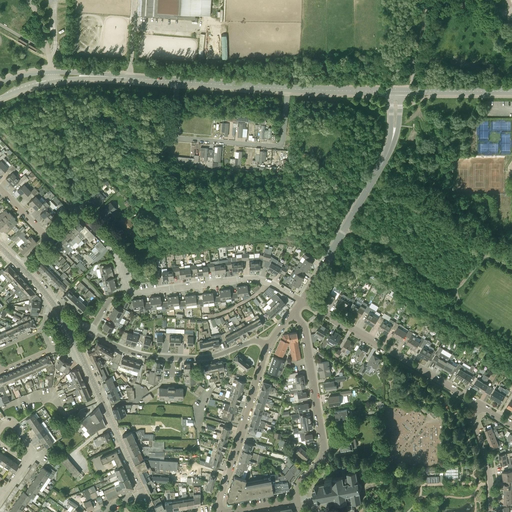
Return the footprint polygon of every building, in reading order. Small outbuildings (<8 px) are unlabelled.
[(210,0),(137,0),(137,15),(141,15),(141,17),(195,20),(194,21),(197,21),(197,16),(195,16),(195,15),(210,16),(210,0)] [(221,161),(222,146),(215,145),(214,160),(221,161)] [(175,164),(198,165),(199,155),(194,155),(194,158),(176,156),(175,164)] [(4,164),(0,168),(0,172),(1,174),(6,170),(8,172),(14,166),(12,164),(8,167),(4,164)] [(6,179),(9,182),(16,176),(12,172),(16,168),(14,166),(8,172),(10,174),(6,179)] [(17,182),(19,184),(27,177),(24,175),(19,179),(16,176),(9,182),(13,186),(17,182)] [(17,190),(21,194),(27,188),(24,184),(29,179),(27,177),(19,184),(21,186),(17,190)] [(101,190),(98,187),(90,195),(93,197),(94,196),(95,198),(91,201),(96,207),(99,204),(100,205),(103,201),(103,200),(105,198),(99,191),(101,190)] [(29,194),(31,196),(37,190),(34,188),(31,191),(27,188),(21,194),(24,198),(29,194)] [(29,202),(32,206),(39,200),(35,196),(39,193),(37,190),(31,196),(33,198),(29,202)] [(39,207),(41,209),(48,202),(46,200),(42,203),(39,200),(32,206),(36,210),(39,207)] [(40,214),(44,218),(50,211),(52,209),(53,209),(49,206),(50,205),(48,202),(41,209),(43,211),(40,214)] [(115,210),(116,209),(110,203),(101,212),(107,218),(110,215),(113,218),(118,213),(115,210)] [(50,211),(44,218),(47,222),(52,217),(55,221),(60,217),(52,209),(50,211)] [(0,215),(2,218),(6,222),(12,215),(9,212),(8,213),(6,211),(5,211),(4,211),(0,214),(0,215)] [(12,228),(12,227),(17,223),(16,222),(17,222),(14,219),(15,218),(12,215),(6,222),(12,228)] [(127,229),(133,224),(125,216),(120,221),(127,229)] [(86,237),(90,241),(95,236),(85,226),(83,227),(78,221),(76,224),(76,223),(74,225),(86,237)] [(7,233),(12,228),(6,222),(0,227),(0,229),(2,231),(3,230),(5,233),(6,232),(7,233)] [(90,241),(86,237),(74,225),(72,227),(73,227),(71,229),(76,234),(79,238),(79,237),(81,240),(85,236),(90,241)] [(18,236),(22,232),(25,229),(22,226),(15,233),(18,236)] [(77,239),(79,238),(76,234),(71,229),(67,233),(77,243),(79,241),(77,239)] [(77,243),(67,233),(63,236),(69,242),(72,245),(75,241),(77,243)] [(13,241),(20,248),(19,249),(25,255),(31,249),(26,244),(24,246),(21,244),(24,242),(20,238),(18,236),(15,240),(13,241)] [(26,244),(31,249),(37,243),(31,237),(30,238),(29,236),(26,239),(29,242),(26,244)] [(73,250),(70,246),(72,245),(69,242),(63,236),(61,238),(59,240),(68,249),(69,250),(71,252),(73,250)] [(55,244),(66,254),(69,250),(68,249),(59,240),(58,241),(55,244)] [(94,246),(95,247),(97,249),(102,244),(99,241),(94,246)] [(100,253),(101,253),(106,247),(102,244),(97,249),(100,253)] [(100,253),(97,249),(95,247),(91,250),(97,256),(100,253)] [(58,253),(56,250),(49,257),(51,258),(53,256),(54,257),(58,253)] [(249,270),(255,270),(254,257),(248,258),(248,253),(245,254),(245,260),(249,260),(249,270)] [(259,257),(254,257),(255,270),(260,270),(260,266),(264,266),(265,264),(267,253),(264,253),(263,255),(259,254),(259,257)] [(34,264),(38,268),(47,260),(41,254),(39,256),(40,258),(39,259),(34,264)] [(237,262),(238,271),(243,270),(242,261),(245,260),(245,254),(241,254),(242,257),(236,258),(237,262)] [(302,257),(299,261),(302,263),(310,267),(313,263),(308,260),(310,257),(304,254),(303,257),(302,257)] [(232,272),(238,271),(237,262),(236,260),(236,257),(231,258),(231,257),(227,258),(228,261),(228,267),(232,267),(232,272)] [(278,261),(270,257),(269,261),(270,262),(269,265),(267,268),(266,270),(271,273),(278,261)] [(38,268),(41,272),(50,263),(47,260),(38,268)] [(219,261),(220,273),(226,273),(225,268),(228,267),(228,261),(224,261),(224,260),(219,261)] [(215,274),(220,273),(219,261),(210,262),(210,263),(211,270),(214,270),(215,274)] [(281,265),(282,264),(278,261),(271,273),(276,275),(277,272),(280,274),(284,267),(281,265)] [(85,268),(83,265),(81,263),(80,262),(76,265),(78,267),(79,267),(83,270),(85,268)] [(43,274),(45,276),(54,267),(50,263),(41,272),(43,274)] [(202,267),(203,276),(208,275),(208,270),(211,270),(210,263),(207,263),(207,266),(202,267)] [(295,269),(301,272),(303,270),(307,272),(310,267),(302,263),(299,267),(297,266),(295,269)] [(198,276),(203,276),(202,267),(201,264),(196,264),(196,265),(193,265),(194,272),(197,271),(198,276)] [(8,275),(14,270),(9,265),(4,271),(2,269),(0,270),(0,275),(1,274),(5,278),(6,277),(8,275)] [(101,277),(108,276),(107,273),(112,271),(110,266),(104,268),(103,266),(102,265),(99,266),(99,267),(99,269),(96,270),(98,278),(101,277)] [(184,266),(186,278),(191,277),(190,272),(194,272),(193,265),(190,266),(190,265),(184,266)] [(180,278),(186,278),(184,266),(179,266),(179,267),(176,268),(176,274),(180,273),(180,278)] [(47,277),(49,279),(57,271),(54,267),(45,276),(46,278),(47,277)] [(167,271),(168,280),(174,279),(173,274),(176,274),(176,268),(172,268),(172,270),(167,271)] [(293,278),(301,283),(304,278),(299,275),(301,272),(295,269),(294,272),(296,274),(293,278)] [(12,280),(18,274),(14,270),(8,275),(6,277),(10,282),(9,282),(10,282),(12,280)] [(49,279),(52,283),(61,275),(57,271),(49,279)] [(62,291),(67,286),(72,282),(69,279),(70,278),(64,272),(61,275),(52,283),(56,287),(58,286),(62,291)] [(14,287),(22,279),(18,274),(12,280),(10,282),(14,287)] [(106,285),(115,283),(113,278),(108,279),(108,276),(101,277),(102,281),(103,284),(105,283),(106,285)] [(295,289),(297,286),(298,287),(301,283),(293,278),(289,286),(295,289)] [(16,293),(20,290),(26,283),(22,279),(14,287),(16,289),(14,292),(16,293),(16,294),(16,293)] [(20,290),(24,294),(31,288),(26,283),(20,290)] [(107,291),(105,291),(106,294),(112,293),(111,290),(116,288),(115,283),(106,285),(107,291)] [(259,290),(258,289),(261,287),(258,284),(252,289),(255,293),(259,290)] [(237,296),(243,295),(242,286),(236,287),(237,293),(234,294),(235,300),(238,300),(237,296)] [(269,287),(267,289),(265,291),(268,295),(274,301),(276,303),(281,309),(286,304),(281,298),(280,299),(276,294),(272,290),(269,287)] [(22,300),(26,296),(30,300),(31,299),(37,295),(35,293),(31,288),(24,294),(20,297),(20,298),(22,300)] [(235,300),(234,294),(231,294),(230,289),(224,290),(226,299),(231,298),(231,300),(235,300)] [(339,294),(340,294),(337,292),(333,289),(331,293),(326,301),(330,304),(334,298),(336,299),(339,294)] [(62,296),(67,301),(73,294),(69,290),(62,296)] [(226,299),(224,290),(219,290),(220,297),(217,297),(217,304),(221,303),(221,302),(226,302),(226,299)] [(208,302),(207,293),(202,294),(203,299),(199,299),(200,306),(209,305),(208,302)] [(217,304),(217,297),(213,298),(213,293),(207,293),(208,302),(214,302),(214,304),(217,304)] [(67,301),(71,305),(77,298),(73,294),(67,301)] [(336,306),(340,309),(347,297),(343,294),(342,295),(340,294),(339,294),(336,299),(339,301),(336,306)] [(31,307),(39,308),(40,302),(40,299),(37,295),(31,299),(30,300),(29,300),(28,304),(24,304),(24,306),(31,307)] [(200,306),(199,299),(196,300),(195,295),(190,296),(191,307),(191,305),(196,304),(197,307),(200,306)] [(165,309),(164,302),(161,303),(160,296),(155,297),(157,309),(162,309),(165,309)] [(173,305),(174,305),(172,296),(167,297),(168,302),(164,302),(165,309),(166,311),(169,311),(169,310),(174,309),(173,305)] [(183,308),(182,302),(179,302),(178,296),(172,296),(174,305),(179,305),(179,309),(183,308)] [(183,308),(191,307),(190,296),(185,296),(185,301),(182,302),(183,308)] [(156,309),(157,309),(155,297),(149,298),(150,303),(147,303),(148,310),(150,309),(150,310),(156,310),(156,309)] [(347,297),(340,309),(345,311),(349,304),(351,306),(354,300),(352,299),(347,297)] [(71,305),(76,309),(82,302),(77,298),(71,305)] [(355,315),(356,313),(361,305),(362,304),(358,301),(358,300),(356,298),(355,300),(354,300),(351,306),(349,308),(352,310),(350,312),(355,315)] [(148,310),(147,303),(144,303),(143,299),(137,299),(139,312),(144,311),(144,310),(148,310)] [(273,305),(271,307),(277,313),(281,309),(276,303),(274,301),(272,304),(273,305)] [(82,302),(76,309),(80,313),(86,306),(82,302)] [(361,305),(356,313),(361,316),(364,311),(366,312),(369,307),(367,305),(365,308),(361,305)] [(111,312),(122,318),(125,313),(126,310),(120,306),(120,307),(119,309),(114,307),(111,312)] [(268,308),(265,310),(272,318),(277,313),(271,307),(269,309),(268,308)] [(369,323),(376,311),(369,307),(366,312),(368,314),(364,321),(369,323)] [(380,314),(376,311),(369,323),(373,326),(376,321),(379,322),(382,317),(379,315),(380,314)] [(119,323),(122,318),(111,312),(109,317),(113,319),(112,322),(118,325),(119,323)] [(252,318),(257,328),(263,325),(257,315),(252,318)] [(26,331),(31,329),(28,321),(27,317),(27,318),(26,316),(21,318),(22,321),(23,323),(26,331)] [(28,321),(31,329),(36,327),(33,319),(31,319),(29,316),(27,317),(28,321)] [(378,329),(382,331),(389,321),(382,317),(379,322),(381,323),(378,329)] [(252,331),(257,328),(252,318),(246,321),(248,324),(252,331)] [(389,321),(382,331),(387,334),(391,327),(393,328),(397,323),(390,319),(389,321)] [(9,338),(15,335),(11,326),(10,324),(9,324),(7,321),(5,322),(6,326),(4,327),(5,328),(6,330),(9,338)] [(26,331),(23,323),(22,321),(21,321),(22,323),(17,325),(20,333),(26,330),(26,331)] [(15,335),(20,333),(17,325),(16,322),(11,324),(11,323),(10,324),(11,326),(15,335)] [(116,328),(118,325),(112,322),(111,322),(112,323),(110,325),(105,323),(103,328),(104,329),(103,331),(109,334),(110,332),(111,332),(114,327),(116,328)] [(246,334),(252,331),(248,324),(245,326),(243,322),(240,324),(246,334)] [(236,330),(235,327),(233,324),(230,325),(228,323),(226,324),(227,327),(229,330),(234,340),(240,337),(240,338),(241,338),(236,330)] [(397,338),(404,327),(404,326),(400,324),(399,324),(397,323),(393,328),(396,330),(393,335),(397,338)] [(236,330),(241,338),(246,334),(240,324),(237,326),(239,329),(236,330)] [(319,335),(323,337),(328,329),(325,328),(326,327),(322,325),(321,327),(319,326),(315,334),(311,334),(312,342),(316,341),(319,335)] [(0,332),(3,340),(9,338),(6,330),(5,328),(4,327),(0,328),(0,332)] [(410,331),(404,327),(397,338),(402,341),(405,335),(407,337),(410,331)] [(220,335),(223,341),(226,339),(229,343),(234,340),(229,330),(220,335)] [(125,342),(130,343),(133,334),(126,332),(124,331),(120,337),(121,337),(125,340),(125,342)] [(406,343),(411,346),(415,339),(416,337),(417,335),(413,333),(411,331),(410,331),(407,337),(410,338),(406,343)] [(166,339),(166,332),(155,332),(155,333),(155,337),(157,337),(157,338),(157,341),(156,344),(162,344),(162,339),(165,339),(166,339)] [(169,345),(174,345),(175,333),(169,333),(166,332),(166,339),(169,339),(169,345)] [(290,341),(297,340),(298,340),(296,332),(288,333),(288,334),(283,335),(281,339),(289,342),(290,341)] [(334,342),(337,344),(342,335),(336,332),(334,334),(332,334),(328,340),(334,343),(334,342)] [(133,334),(130,343),(136,345),(137,339),(140,340),(142,334),(139,333),(138,335),(133,334)] [(175,333),(174,345),(180,345),(180,340),(184,340),(184,333),(181,333),(175,333)] [(184,333),(184,340),(187,340),(187,345),(193,346),(193,334),(187,333),(184,333)] [(142,334),(140,340),(144,341),(142,346),(148,348),(148,346),(151,347),(152,340),(150,340),(151,336),(145,334),(145,335),(142,334)] [(212,340),(213,348),(220,346),(218,336),(214,337),(214,339),(212,339),(212,340)] [(411,346),(410,348),(414,350),(418,345),(420,347),(423,341),(416,337),(415,339),(411,346)] [(275,353),(283,357),(289,343),(289,342),(281,339),(275,353)] [(347,339),(341,349),(348,354),(354,345),(350,343),(351,341),(347,339)] [(201,350),(207,349),(205,341),(202,342),(202,340),(199,340),(201,350)] [(289,343),(292,360),(300,359),(297,340),(290,341),(289,342),(289,343)] [(418,355),(423,358),(428,349),(424,347),(426,343),(423,341),(420,347),(422,348),(418,355)] [(92,347),(101,357),(102,356),(102,355),(104,352),(101,351),(104,346),(97,342),(95,346),(92,347)] [(113,352),(104,346),(101,351),(104,352),(102,355),(102,356),(112,361),(109,366),(114,371),(117,369),(121,354),(117,352),(114,350),(113,352)] [(359,360),(361,361),(364,356),(367,351),(365,350),(366,350),(360,346),(353,357),(357,359),(357,361),(359,360)] [(100,357),(101,357),(92,347),(91,349),(88,351),(92,360),(100,357)] [(428,349),(423,358),(427,360),(430,355),(433,356),(436,351),(433,349),(432,352),(428,349)] [(436,364),(443,368),(449,358),(447,357),(447,356),(438,351),(432,360),(436,363),(436,364)] [(380,363),(378,362),(380,359),(373,354),(367,365),(364,363),(358,372),(363,375),(366,369),(369,371),(372,366),(376,369),(380,363)] [(449,358),(443,368),(445,370),(445,371),(447,372),(447,371),(453,374),(456,369),(457,368),(451,365),(453,361),(452,361),(455,356),(452,354),(449,358)] [(43,358),(47,365),(50,371),(49,371),(49,374),(49,376),(48,376),(48,379),(48,387),(52,387),(54,369),(53,369),(51,364),(52,364),(48,355),(43,358)] [(235,362),(240,365),(244,360),(237,355),(231,362),(233,364),(235,362)] [(279,375),(285,360),(273,356),(268,371),(279,375)] [(92,360),(93,362),(95,368),(103,365),(102,363),(103,363),(100,357),(92,360)] [(42,367),(42,368),(45,367),(47,372),(49,371),(50,371),(47,365),(43,358),(39,360),(42,367)] [(126,368),(128,360),(122,358),(119,367),(126,368)] [(58,368),(61,369),(65,362),(59,359),(54,367),(57,369),(58,368)] [(38,373),(43,371),(43,370),(42,368),(42,367),(39,360),(38,360),(39,360),(33,363),(36,368),(37,370),(38,373)] [(129,370),(129,368),(132,369),(134,362),(128,360),(126,368),(125,369),(129,370)] [(240,365),(238,368),(244,374),(251,366),(244,360),(240,365)] [(224,371),(225,370),(223,363),(223,361),(216,362),(218,370),(221,370),(221,371),(224,371)] [(321,377),(331,375),(329,361),(319,363),(319,368),(319,372),(320,372),(321,377)] [(62,372),(66,374),(71,365),(65,362),(61,369),(63,370),(62,372)] [(102,380),(107,377),(109,375),(106,367),(109,366),(106,362),(103,363),(102,363),(103,365),(95,368),(101,380),(102,380)] [(132,369),(131,371),(138,373),(141,363),(134,362),(132,369)] [(31,373),(32,376),(38,373),(37,370),(36,368),(33,363),(28,365),(31,372),(31,373)] [(459,370),(455,376),(463,380),(470,369),(463,364),(462,365),(459,363),(457,368),(456,369),(459,370)] [(212,373),(211,371),(212,371),(210,364),(204,365),(206,375),(209,374),(209,372),(211,372),(212,373)] [(28,374),(31,373),(31,372),(28,365),(22,368),(26,377),(29,376),(29,375),(28,374)] [(469,382),(471,383),(475,376),(473,375),(475,372),(472,370),(475,366),(472,365),(470,369),(463,380),(468,383),(469,382)] [(23,378),(26,377),(22,368),(16,370),(19,378),(22,377),(23,378)] [(73,377),(80,374),(78,368),(68,372),(71,378),(73,378),(73,377)] [(18,381),(17,379),(19,378),(16,370),(11,373),(15,382),(17,381),(18,381)] [(146,376),(159,379),(160,375),(159,375),(160,373),(154,372),(154,371),(150,371),(150,373),(147,373),(146,376)] [(287,384),(292,383),(304,381),(303,374),(298,375),(297,372),(290,373),(287,384)] [(11,383),(15,382),(11,373),(5,375),(5,374),(5,375),(8,383),(10,382),(11,383)] [(71,385),(74,384),(83,380),(83,379),(83,380),(80,374),(73,377),(73,378),(74,380),(70,382),(71,385)] [(473,386),(478,389),(486,375),(484,374),(480,380),(477,378),(478,378),(475,376),(471,383),(473,385),(473,386)] [(5,384),(8,383),(5,375),(0,376),(3,385),(5,390),(7,389),(5,384)] [(104,385),(113,381),(111,376),(110,376),(109,375),(107,377),(102,380),(103,382),(102,382),(104,385)] [(484,391),(487,393),(491,387),(488,385),(485,383),(485,382),(486,383),(489,377),(486,375),(478,389),(483,392),(484,391)] [(6,393),(5,390),(3,385),(0,376),(0,386),(4,395),(1,397),(4,404),(10,402),(7,396),(6,393)] [(159,379),(146,376),(146,380),(148,380),(148,383),(158,384),(158,381),(159,382),(159,379)] [(326,390),(337,389),(337,385),(338,384),(338,381),(345,380),(345,376),(335,377),(336,381),(323,383),(324,387),(326,386),(326,390)] [(235,386),(243,388),(245,382),(234,379),(233,382),(236,383),(235,386)] [(78,389),(86,385),(83,380),(74,384),(75,387),(77,386),(78,388),(76,389),(76,390),(78,389)] [(106,391),(115,387),(113,381),(104,385),(105,389),(106,388),(107,390),(106,390),(106,391)] [(276,388),(270,387),(271,384),(263,381),(261,388),(274,392),(276,388)] [(298,391),(297,388),(305,387),(304,381),(292,383),(292,387),(290,387),(291,389),(289,390),(290,393),(298,391)] [(490,397),(495,400),(503,387),(504,385),(501,383),(497,390),(495,389),(490,397)] [(77,396),(88,391),(86,386),(86,385),(78,389),(76,390),(74,391),(77,396)] [(233,392),(242,394),(241,394),(243,388),(235,386),(232,385),(230,391),(233,392)] [(108,396),(117,392),(115,387),(106,391),(107,391),(108,392),(107,393),(108,396)] [(165,399),(177,399),(177,388),(174,388),(174,387),(172,387),(170,387),(168,387),(168,388),(165,388),(165,399)] [(506,389),(503,387),(495,400),(500,403),(505,395),(506,396),(507,394),(504,392),(506,389)] [(279,393),(274,392),(261,388),(259,394),(267,396),(268,394),(278,397),(279,393)] [(88,391),(77,396),(80,402),(90,397),(88,391)] [(299,402),(298,400),(307,398),(306,392),(302,393),(302,391),(297,392),(297,394),(293,395),(294,400),(292,401),(292,403),(299,402)] [(117,392),(108,396),(110,399),(111,401),(120,397),(117,392)] [(228,397),(240,401),(242,394),(233,392),(233,395),(229,394),(228,397)] [(266,399),(267,396),(259,394),(257,400),(270,404),(271,400),(266,399)] [(330,405),(341,404),(340,395),(329,397),(330,405)] [(230,404),(238,407),(240,401),(228,397),(227,401),(231,402),(230,404)] [(269,407),(270,404),(257,400),(255,406),(263,409),(264,406),(269,407)] [(295,409),(296,412),(309,410),(308,407),(309,407),(308,404),(307,403),(297,405),(298,408),(295,409)] [(115,418),(126,414),(124,408),(131,408),(131,404),(122,405),(112,409),(115,418)] [(228,410),(235,413),(237,407),(238,407),(230,404),(229,407),(226,406),(225,410),(228,411),(228,410)] [(262,411),(263,409),(255,406),(253,412),(267,416),(268,413),(262,411)] [(87,430),(98,420),(103,416),(99,407),(90,415),(81,422),(87,430)] [(223,413),(223,414),(222,419),(227,420),(228,417),(233,419),(235,413),(228,410),(228,411),(225,410),(222,409),(222,411),(222,412),(223,413)] [(338,419),(348,418),(348,413),(349,411),(347,409),(335,411),(336,418),(335,419),(337,421),(338,419)] [(266,420),(267,416),(253,412),(251,418),(259,421),(260,418),(266,420)] [(30,424),(37,419),(33,414),(26,419),(30,424)] [(300,423),(311,421),(311,418),(310,418),(309,415),(299,417),(300,423)] [(250,425),(263,429),(264,425),(259,423),(259,421),(251,418),(250,425)] [(33,428),(40,423),(37,419),(30,424),(33,428)] [(304,430),(304,429),(312,428),(311,424),(312,424),(311,421),(300,423),(301,430),(304,430)] [(36,433),(43,428),(40,423),(33,428),(36,433)] [(262,432),(263,429),(250,425),(248,431),(250,432),(249,435),(254,436),(256,430),(262,432)] [(221,433),(228,435),(230,429),(223,426),(223,427),(219,426),(218,429),(222,430),(221,433)] [(497,431),(496,428),(495,426),(492,427),(485,430),(487,435),(497,431)] [(39,438),(47,433),(43,428),(36,433),(39,438)] [(131,431),(122,435),(126,444),(135,440),(141,440),(149,440),(153,440),(153,435),(147,434),(142,434),(139,429),(132,433),(131,431)] [(497,431),(487,435),(490,444),(497,441),(495,436),(500,435),(501,437),(504,436),(502,432),(499,433),(498,433),(497,431)] [(102,439),(103,442),(111,439),(108,432),(97,437),(98,440),(102,439)] [(221,433),(218,432),(216,438),(219,439),(227,441),(228,435),(221,433)] [(302,440),(305,440),(305,441),(313,440),(313,439),(313,437),(312,437),(312,433),(308,434),(308,432),(301,432),(300,433),(300,437),(302,436),(302,440)] [(43,442),(50,437),(47,433),(39,438),(43,442)] [(50,437),(43,442),(46,447),(53,442),(50,437)] [(349,452),(351,451),(352,451),(352,450),(352,449),(353,448),(351,438),(346,439),(346,437),(342,438),(343,440),(340,440),(341,450),(347,449),(348,451),(349,452)] [(214,444),(225,447),(227,441),(219,439),(218,442),(215,441),(214,444)] [(128,449),(131,455),(139,451),(155,451),(164,452),(172,452),(182,452),(183,449),(164,449),(164,440),(153,440),(149,440),(149,446),(141,446),(139,447),(137,444),(137,443),(138,443),(141,443),(141,440),(135,440),(126,444),(128,449)] [(497,450),(500,449),(499,446),(497,441),(490,444),(492,448),(496,447),(497,450)] [(242,449),(251,452),(253,445),(244,442),(242,449)] [(215,451),(223,453),(225,447),(214,444),(213,448),(216,449),(215,451)] [(300,447),(296,452),(304,459),(309,455),(300,447)] [(242,449),(239,458),(249,461),(252,452),(251,452),(242,449)] [(210,456),(221,459),(223,454),(223,453),(215,451),(212,450),(210,456)] [(115,469),(123,465),(116,451),(100,458),(102,463),(111,459),(115,469)] [(160,457),(164,457),(164,452),(155,451),(139,451),(131,455),(135,463),(143,459),(142,456),(143,456),(149,456),(149,459),(160,460),(160,457)] [(0,461),(0,462),(4,466),(9,458),(5,455),(0,461)] [(259,455),(256,463),(262,465),(265,456),(259,455)] [(206,462),(204,465),(218,470),(218,469),(214,468),(215,464),(219,466),(221,459),(210,456),(208,462),(206,462)] [(289,468),(296,475),(301,469),(288,457),(286,460),(290,463),(288,466),(289,468)] [(501,465),(507,464),(508,465),(511,464),(511,457),(510,458),(500,460),(501,465)] [(4,466),(9,469),(14,462),(9,458),(4,466)] [(151,466),(154,466),(155,468),(169,469),(169,471),(178,472),(178,470),(177,470),(178,461),(160,460),(149,459),(145,458),(143,459),(135,463),(139,471),(144,469),(147,467),(149,466),(150,466),(151,466)] [(244,468),(247,469),(248,464),(252,465),(253,462),(249,461),(239,458),(237,466),(244,468)] [(14,462),(9,469),(14,472),(19,465),(14,462)] [(287,477),(292,480),(296,475),(289,468),(288,466),(285,464),(283,467),(287,471),(284,475),(287,477)] [(108,475),(109,478),(125,471),(124,469),(123,465),(115,469),(114,469),(115,472),(108,475)] [(449,477),(458,478),(459,466),(449,465),(448,470),(450,470),(450,472),(449,472),(449,477)] [(144,469),(139,471),(143,481),(152,477),(152,481),(159,482),(159,481),(168,482),(169,471),(169,469),(155,468),(155,472),(152,471),(150,466),(149,466),(147,467),(144,469)] [(244,468),(237,466),(234,475),(239,477),(238,477),(241,477),(242,474),(244,468)] [(53,470),(51,473),(48,471),(45,469),(43,467),(40,471),(48,477),(51,479),(56,472),(53,470)] [(45,481),(48,477),(40,471),(37,476),(45,481)] [(119,480),(128,476),(125,471),(109,478),(111,481),(118,478),(119,480)] [(345,504),(347,504),(353,503),(361,501),(359,491),(360,491),(358,481),(356,471),(347,473),(348,475),(333,478),(332,476),(325,478),(326,484),(317,485),(314,485),(315,488),(313,489),(314,492),(312,492),(313,497),(315,496),(315,499),(315,500),(317,500),(317,502),(320,502),(335,499),(336,503),(337,503),(345,502),(345,504)] [(503,480),(511,478),(511,471),(502,472),(503,480)] [(78,481),(78,480),(83,476),(80,472),(75,477),(78,481)] [(204,481),(214,484),(216,475),(207,473),(206,475),(209,476),(207,482),(205,481),(204,481)] [(270,479),(273,493),(282,491),(282,487),(280,487),(278,476),(278,474),(270,475),(270,480),(270,479)] [(270,479),(270,480),(244,484),(244,483),(246,479),(241,477),(238,477),(239,477),(234,475),(233,478),(226,499),(228,501),(273,493),(270,479)] [(280,487),(282,487),(282,491),(289,490),(288,485),(292,480),(287,477),(284,475),(278,476),(280,487)] [(42,485),(45,481),(37,476),(34,480),(42,485)] [(105,495),(131,483),(128,476),(118,481),(120,484),(104,491),(105,495)] [(149,494),(157,493),(155,488),(153,489),(152,486),(159,483),(159,482),(152,481),(152,477),(143,481),(149,494)] [(39,490),(42,485),(34,480),(31,484),(39,490)] [(207,484),(207,486),(205,490),(211,492),(214,484),(204,481),(204,483),(207,484)] [(131,483),(105,495),(108,500),(108,501),(116,497),(124,493),(127,492),(126,490),(129,489),(129,491),(132,489),(133,487),(131,483)] [(36,494),(39,490),(31,484),(28,488),(36,494)] [(33,498),(36,494),(28,488),(25,492),(31,497),(33,498)] [(28,501),(31,497),(25,492),(23,491),(20,495),(28,501)] [(167,511),(173,510),(170,492),(166,492),(167,502),(165,502),(165,506),(167,511)] [(173,510),(179,509),(179,500),(175,500),(174,492),(171,492),(170,492),(173,510)] [(25,505),(28,501),(20,495),(17,500),(25,505)] [(162,496),(159,497),(157,496),(156,497),(156,498),(152,500),(157,511),(161,511),(167,511),(165,507),(163,507),(161,501),(163,501),(162,496)] [(23,509),(25,505),(17,500),(14,504),(23,509)] [(69,511),(80,511),(78,511),(79,510),(78,510),(77,510),(76,509),(78,505),(70,500),(67,503),(73,507),(70,511),(69,511)] [(83,502),(84,503),(85,506),(87,510),(94,507),(90,500),(89,500),(83,502)]
